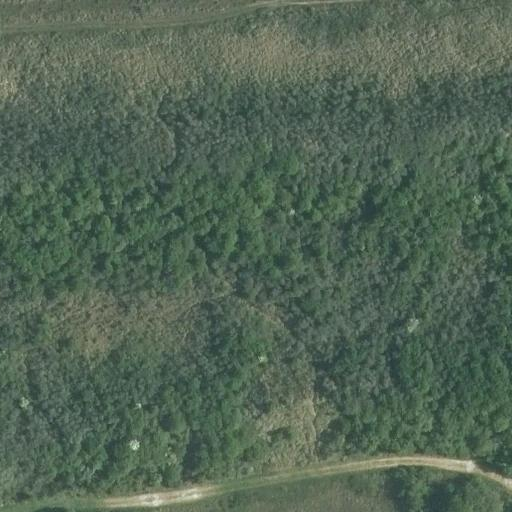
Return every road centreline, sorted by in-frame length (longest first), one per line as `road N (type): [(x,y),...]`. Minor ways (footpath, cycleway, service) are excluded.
road 1 (track): [(0,509),(372,466),(482,469),(511,485)]
road 2 (track): [(392,0),(0,22)]
